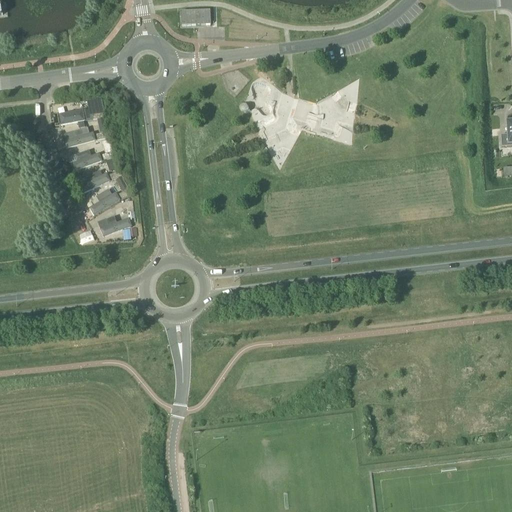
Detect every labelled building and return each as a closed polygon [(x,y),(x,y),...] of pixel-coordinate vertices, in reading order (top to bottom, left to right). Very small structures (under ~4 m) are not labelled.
[(209,12),(180,13),(181,27),(210,26),(209,12)] [(81,112),(57,117),(59,127),(83,122),(81,112)] [(97,121),(100,132),(105,131),(103,119),(97,121)] [(507,136),(500,137),(501,149),(511,147),(511,123),(506,124),(507,136)] [(96,136),(97,142),(107,139),(106,134),(96,136)] [(62,143),(65,153),(94,145),(91,135),(62,143)] [(102,144),(105,153),(112,150),(110,142),(102,144)] [(102,156),(104,162),(113,158),(111,153),(102,156)] [(69,167),(71,175),(100,165),(97,157),(69,167)] [(112,160),(105,163),(109,172),(116,169),(112,160)] [(109,176),(112,182),(121,177),(119,172),(109,176)] [(78,189),(82,197),(109,185),(105,177),(78,189)] [(122,193),(128,190),(121,178),(115,181),(122,193)] [(122,200),(130,195),(131,195),(128,190),(122,193),(119,195),(122,200)] [(92,199),(95,205),(101,202),(98,196),(92,199)] [(115,197),(88,212),(92,219),(119,204),(115,197)] [(127,221),(99,233),(102,240),(130,228),(127,221)]
